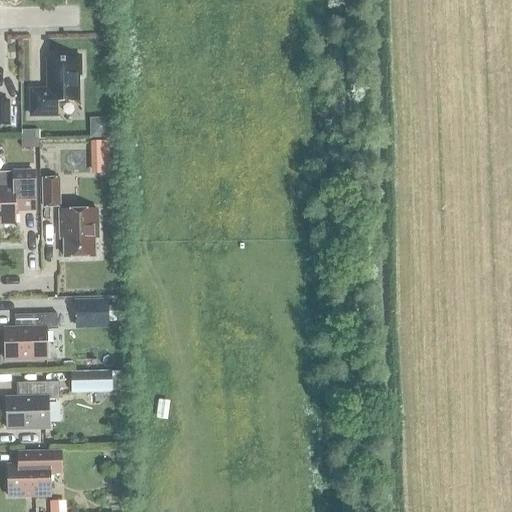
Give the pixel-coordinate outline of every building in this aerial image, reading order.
[(31,90),(31,116),(57,115),(57,101),(79,101),(78,75),(81,75),(81,55),(64,56),(64,59),(47,59),(48,90),(31,90)] [(0,101),(0,125),(10,125),(9,101),(0,101)] [(108,119),(89,119),(89,139),(108,139),(108,131),(108,119)] [(96,174),(116,173),(115,140),(95,141),(96,174)] [(0,172),(0,223),(15,224),(15,205),(35,205),(34,171),(0,172)] [(41,179),(42,210),(60,209),(59,179),(41,179)] [(60,229),(64,229),(65,257),(95,256),(94,238),(98,238),(97,209),(59,210),(60,229)] [(104,314),(104,304),(81,303),(81,313),(104,314)] [(15,329),(4,330),(5,359),(48,358),(47,330),(58,329),(57,313),(15,315),(15,329)] [(111,373),(71,374),(71,394),(111,394),(111,373)] [(6,399),(7,429),(49,427),(49,399),(60,399),(59,382),(17,383),(17,399),(6,399)] [(8,466),(8,496),(51,495),(50,467),(61,466),(61,452),(18,453),(19,466),(8,466)] [(64,511),(64,502),(48,503),(48,511),(64,511)]
